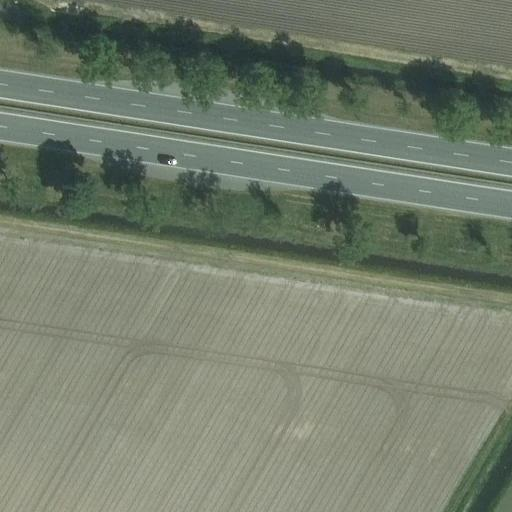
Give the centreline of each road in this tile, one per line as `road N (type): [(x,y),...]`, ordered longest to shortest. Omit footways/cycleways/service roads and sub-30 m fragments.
road 1 (trunk): [(511,162),(0,81)]
road 2 (trunk): [(0,125),(511,203)]
